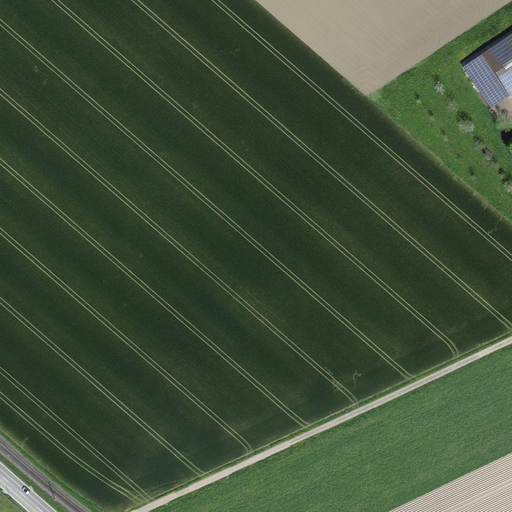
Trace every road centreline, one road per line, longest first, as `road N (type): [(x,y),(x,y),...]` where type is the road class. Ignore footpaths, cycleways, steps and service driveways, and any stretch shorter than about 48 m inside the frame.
road 1 (track): [(143,511),(511,340)]
road 2 (track): [(93,511),(0,429)]
